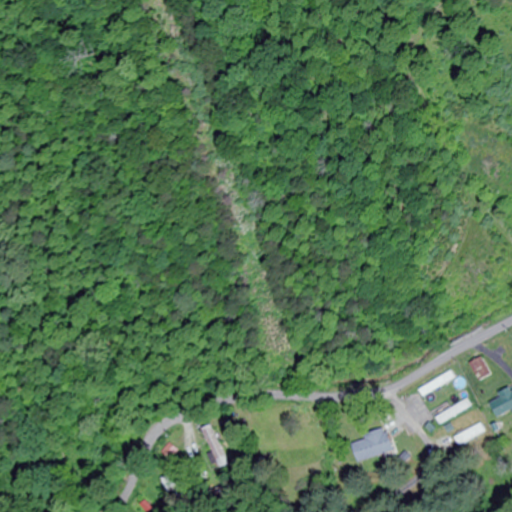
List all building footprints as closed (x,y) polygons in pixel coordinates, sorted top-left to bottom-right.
[(480,381),(491,375),(483,360),(472,366),(480,381)] [(420,388),(424,396),(456,379),(453,371),(420,388)] [(472,406),(468,400),(437,419),(441,425),(472,406)] [(485,432),(480,424),(455,439),(459,446),(485,432)] [(229,465),(211,426),(202,430),(220,469),(229,465)] [(394,453),(387,429),(363,436),(364,441),(352,444),(357,462),(394,453)] [(161,479),(167,494),(182,488),(176,473),(161,479)]
